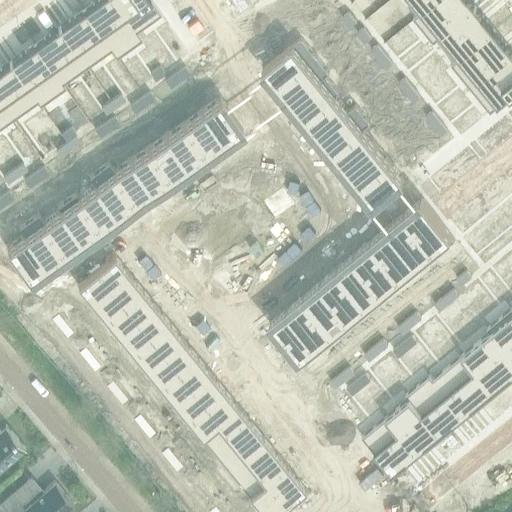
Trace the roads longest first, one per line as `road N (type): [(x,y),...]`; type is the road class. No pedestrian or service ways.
road 1 (residential): [(282,123),(360,222),(229,328)]
road 2 (residential): [(282,123),(152,231),(229,328)]
road 3 (residential): [(229,328),(380,511)]
road 4 (residential): [(130,511),(0,355)]
road 5 (residential): [(184,0),(282,123)]
road 6 (residential): [(406,511),(511,419)]
